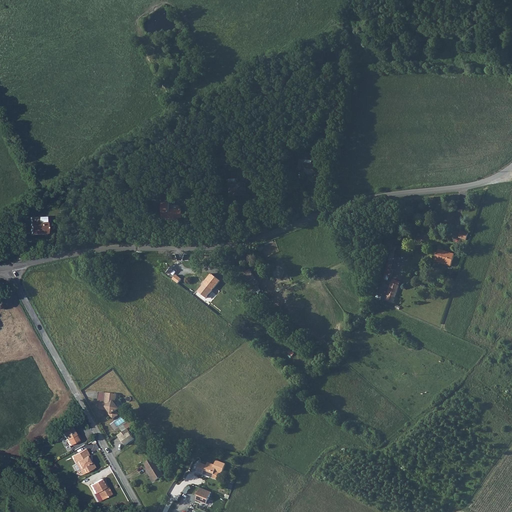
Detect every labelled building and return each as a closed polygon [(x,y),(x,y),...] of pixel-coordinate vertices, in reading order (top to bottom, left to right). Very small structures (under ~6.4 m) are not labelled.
[(311,161),(303,161),(304,157),(298,157),(298,168),(303,168),(303,170),(318,170),(318,161),(311,161)] [(233,180),(227,180),(228,195),(235,194),(235,196),(245,195),(245,183),(233,184),(233,180)] [(171,220),(172,221),(175,221),(176,220),(176,218),(180,218),(180,209),(168,209),(168,203),(161,203),(161,218),(171,218),(171,220)] [(30,222),(30,233),(46,233),(46,222),(30,222)] [(467,240),(470,233),(462,230),(459,238),(467,240)] [(390,281),(398,245),(391,244),(384,279),(390,281)] [(439,249),(435,261),(451,266),(455,254),(439,249)] [(252,269),(245,272),(252,288),(259,285),(252,269)] [(393,279),(386,299),(394,302),(400,282),(393,279)] [(206,284),(199,292),(207,299),(216,287),(214,285),(214,284),(215,283),(214,282),(213,282),(212,281),(211,282),(210,282),(207,280),(205,283),(206,284)] [(116,395),(100,393),(99,401),(101,402),(100,410),(107,411),(113,420),(119,416),(116,412),(119,409),(114,402),(116,400),(117,396),(116,395)] [(62,431),(70,445),(81,439),(79,435),(77,436),(72,426),(62,431)] [(128,429),(118,436),(122,443),(123,442),(126,445),(135,439),(128,429)] [(89,455),(86,448),(72,456),(73,459),(75,458),(80,468),(82,467),(85,472),(90,470),(91,470),(93,469),(94,468),(95,467),(92,461),(90,462),(88,459),(89,458),(88,455),(89,455)] [(75,458),(73,459),(82,474),(85,472),(82,467),(80,468),(75,458)] [(153,458),(145,463),(154,481),(163,476),(153,458)] [(226,465),(217,461),(216,466),(209,463),(208,466),(202,463),(200,461),(199,462),(196,468),(198,469),(197,472),(203,475),(220,481),(226,465)] [(55,464),(47,468),(50,473),(58,468),(55,464)] [(90,484),(95,492),(97,491),(102,499),(111,494),(107,486),(105,487),(101,479),(90,484)] [(207,504),(212,492),(201,488),(197,500),(207,504)]
